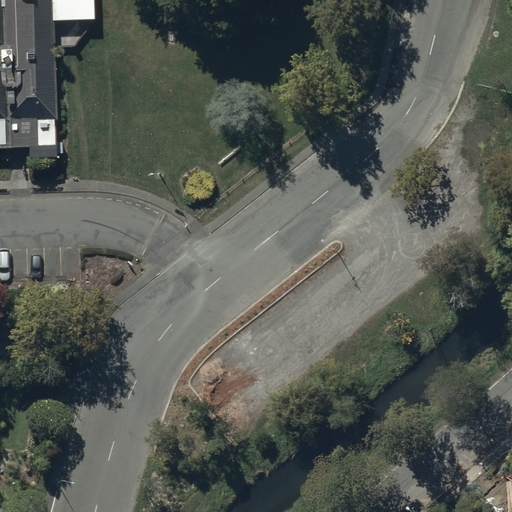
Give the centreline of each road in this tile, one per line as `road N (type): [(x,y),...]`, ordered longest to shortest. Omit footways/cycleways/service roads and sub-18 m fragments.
road 1 (residential): [(97,511),(126,412),(154,351),(211,282),(399,135),(435,0)]
road 2 (unclassified): [(511,408),(379,511)]
